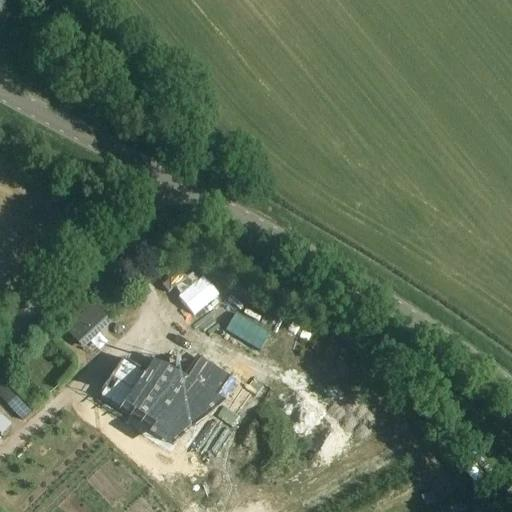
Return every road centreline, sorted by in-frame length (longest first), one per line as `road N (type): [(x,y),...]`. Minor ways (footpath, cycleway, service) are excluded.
road 1 (tertiary): [(511,391),(303,253),(0,91)]
road 2 (track): [(0,349),(175,185)]
